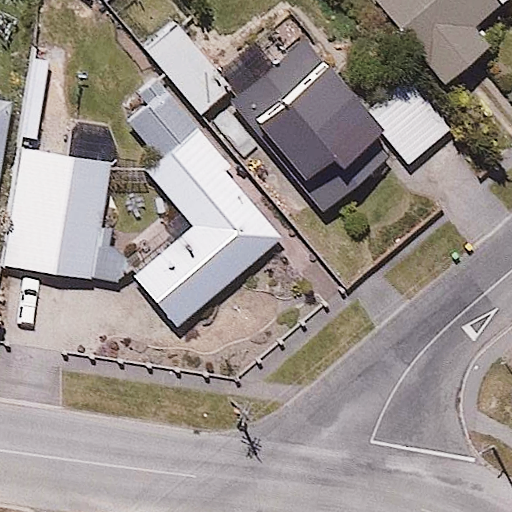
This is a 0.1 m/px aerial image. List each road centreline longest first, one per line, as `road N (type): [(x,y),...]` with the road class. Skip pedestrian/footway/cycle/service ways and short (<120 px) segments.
road 1 (residential): [(511,276),(268,486)]
road 2 (residential): [(0,448),(268,486)]
road 3 (residential): [(268,486),(427,511)]
